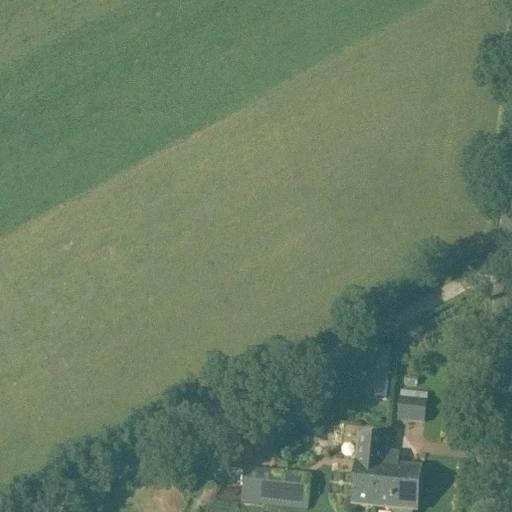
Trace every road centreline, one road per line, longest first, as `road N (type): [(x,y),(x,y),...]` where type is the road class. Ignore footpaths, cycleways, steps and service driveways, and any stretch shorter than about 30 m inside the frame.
road 1 (unclassified): [(49,511),(509,254)]
road 2 (tertiary): [(486,511),(509,254)]
